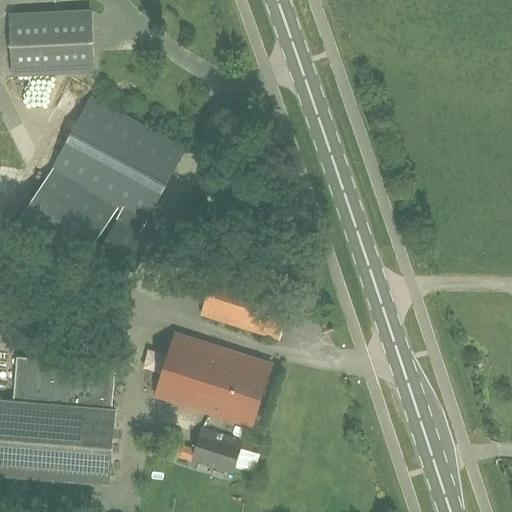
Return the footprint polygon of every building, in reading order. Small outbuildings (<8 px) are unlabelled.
[(93,69),(90,9),(10,13),(13,73),(93,69)] [(21,73),(22,93),(41,92),(40,72),(21,73)] [(76,270),(105,227),(119,207),(123,209),(100,252),(135,271),(154,238),(141,231),(187,148),(92,96),(51,170),(42,184),(12,228),(76,270)] [(279,338),(293,294),(216,270),(202,315),(279,338)] [(252,425),(271,363),(175,332),(155,394),(252,425)] [(18,357),(13,397),(13,400),(0,398),(0,475),(109,485),(115,408),(112,408),(115,365),(18,357)] [(171,408),(167,421),(188,427),(192,414),(171,408)] [(233,473),(243,440),(203,427),(196,448),(177,442),(173,453),(233,473)]
